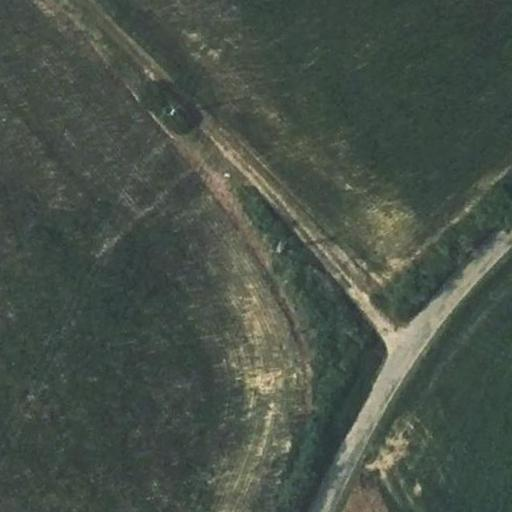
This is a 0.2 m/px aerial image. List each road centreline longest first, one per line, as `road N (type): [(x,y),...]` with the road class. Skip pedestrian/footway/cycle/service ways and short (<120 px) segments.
road 1 (track): [(404,356),(313,246),(82,0)]
road 2 (unclassified): [(318,511),(416,337),(511,230)]
